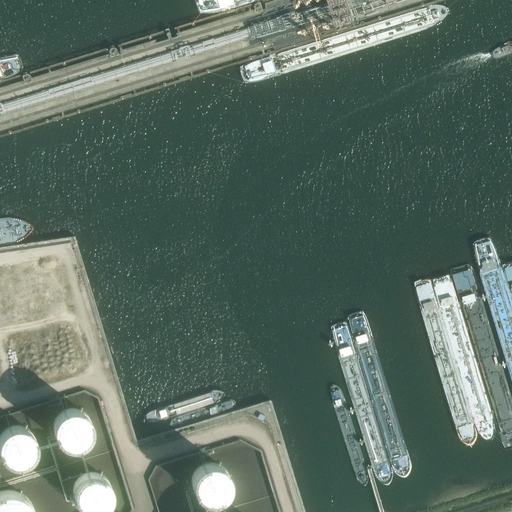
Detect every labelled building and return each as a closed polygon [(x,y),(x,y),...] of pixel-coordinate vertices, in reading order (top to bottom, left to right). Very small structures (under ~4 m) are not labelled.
[(46,306),(47,299),(45,293),(41,288),(36,285),(30,283),(23,284),(18,286),(13,290),(10,296),(9,302),(10,308),(13,314),(17,318),(23,321),(29,321),(35,320),(40,316),(44,311),(46,306)] [(91,433),(91,427),(89,421),(85,416),(80,413),(74,411),(68,411),(62,414),(58,418),(54,423),(53,429),(54,435),(57,441),(61,445),(67,448),(73,449),(79,447),(85,444),(89,439),(91,433)] [(36,450),(36,444),(34,438),(30,433),(25,430),(19,428),(12,428),(7,431),(2,435),(0,438),(0,454),(2,458),(6,462),(12,465),(18,466),(24,464),(30,461),(33,456),(36,450)] [(229,487),(229,481),(228,475),(224,470),(219,467),(213,465),(207,465),(201,468),(196,472),(193,477),(192,483),(193,489),(195,495),(200,499),(205,502),(212,503),(218,501),(223,498),(227,493),(229,487)] [(111,497),(111,491),(109,485),(106,480),(101,477),(95,475),(88,476),(83,478),(78,482),(75,487),(74,493),(74,499),(77,505),(82,510),(86,511),(97,511),(100,511),(105,508),(109,503),(111,497)] [(0,511),(33,511),(32,508),(27,501),(20,496),(11,493),(3,493),(0,494),(0,511)]
